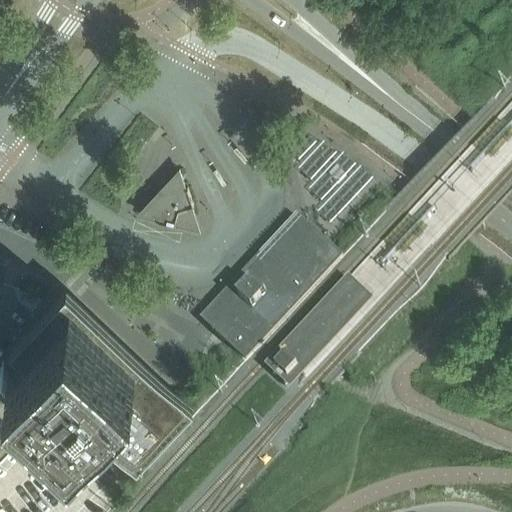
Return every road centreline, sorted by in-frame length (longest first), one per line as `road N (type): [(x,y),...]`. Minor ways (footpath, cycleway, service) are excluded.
road 1 (secondary): [(249,0),(393,99)]
road 2 (secondary): [(393,99),(511,188)]
road 3 (secondary): [(393,99),(290,0)]
road 4 (unclassified): [(0,107),(92,0)]
